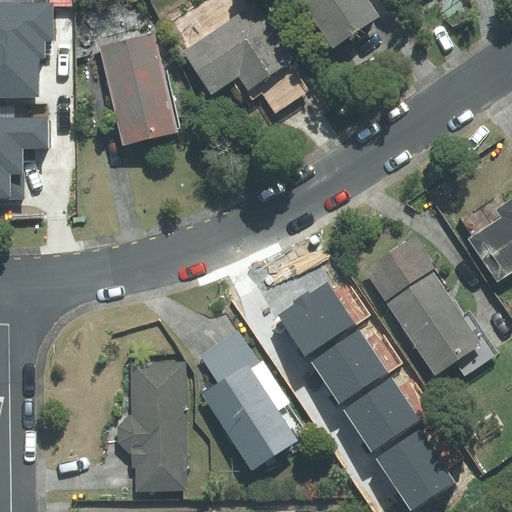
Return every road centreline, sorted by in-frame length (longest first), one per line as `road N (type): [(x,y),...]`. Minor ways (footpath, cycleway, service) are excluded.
road 1 (residential): [(511,62),(282,215),(227,242),(122,272),(8,286)]
road 2 (residential): [(11,511),(8,286)]
